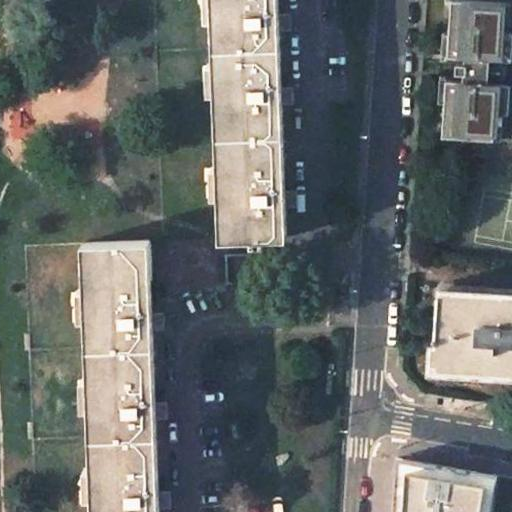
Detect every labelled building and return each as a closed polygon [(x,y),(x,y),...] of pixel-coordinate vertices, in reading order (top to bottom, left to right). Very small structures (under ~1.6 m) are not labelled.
[(153,0),(162,241),(220,239),(210,0),(153,0)] [(210,0),(220,239),(251,238),(251,243),(264,243),(264,237),(286,237),(285,206),(281,92),(278,0),(210,0)] [(507,58),(511,2),(494,1),(475,0),(451,0),(448,55),(469,56),(490,57),(507,58)] [(489,81),(490,57),(469,56),(469,63),(468,73),(467,80),(489,81)] [(468,73),(469,63),(457,62),(456,72),(468,73)] [(502,139),(506,82),(489,81),(467,80),(446,79),(443,135),(464,136),(485,137),(502,139)] [(15,154),(24,154),(23,123),(14,123),(15,154)] [(149,240),(83,243),(92,511),(159,511),(159,510),(155,397),(151,290),(149,240)] [(511,297),(489,296),(439,293),(434,362),(511,367),(511,297)] [(396,474),(407,474),(408,459),(397,457),(396,474)] [(492,511),(499,475),(408,459),(407,474),(396,474),(393,511),(492,511)]
